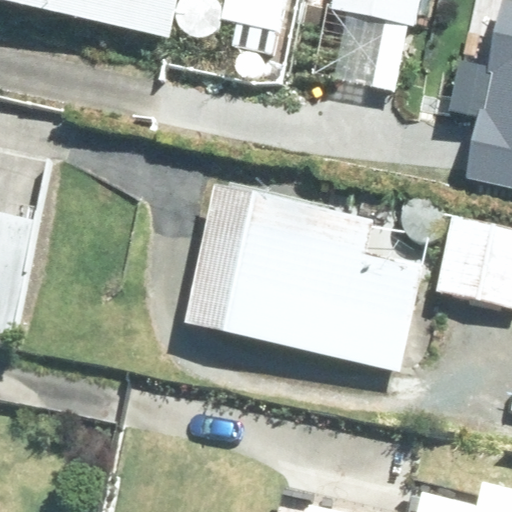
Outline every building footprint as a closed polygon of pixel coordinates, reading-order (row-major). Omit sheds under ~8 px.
[(0,0),(0,2),(168,38),(176,0),(0,0)] [(279,29),(285,0),(232,0),(228,16),(237,19),(276,27),(279,29)] [(333,0),(331,9),(412,27),(417,0),(333,0)] [(511,0),(508,0),(471,176),(511,184),(511,0)] [(237,19),(230,46),(271,54),(276,27),(237,19)] [(188,325),(401,373),(424,267),(362,252),(370,220),(215,184),(188,325)] [(0,334),(13,338),(37,221),(0,213),(0,334)] [(511,229),(454,217),(438,294),(511,309),(511,229)] [(313,511),(511,511),(511,493),(482,487),(478,506),(422,495),(418,511),(320,511),(314,510),(313,511)]
